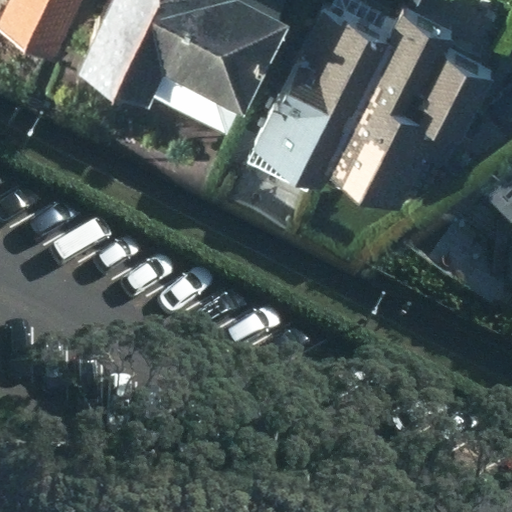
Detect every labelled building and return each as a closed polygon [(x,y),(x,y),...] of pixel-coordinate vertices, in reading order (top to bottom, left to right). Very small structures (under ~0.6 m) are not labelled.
[(23,0),(68,21),(78,0),(23,0)] [(108,0),(94,30),(166,66),(183,75),(239,103),(251,78),(252,78),(258,81),(259,81),(299,0),(108,0)] [(336,174),(342,161),(401,26),(355,4),(352,10),(332,0),(330,0),(286,95),(306,104),(285,151),(336,174)] [(443,0),(412,0),(401,26),(342,161),(387,182),(408,135),(456,158),(502,60),(455,37),(468,12),(443,0)] [(511,158),(471,205),(510,247),(511,246),(511,158)]
